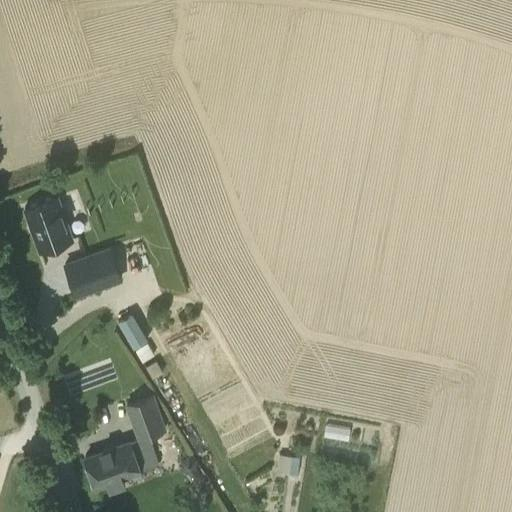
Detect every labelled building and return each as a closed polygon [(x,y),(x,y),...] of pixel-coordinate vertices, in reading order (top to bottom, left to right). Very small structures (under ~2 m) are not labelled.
[(40,251),(72,239),(57,195),(24,207),(40,251)] [(64,264),(75,294),(120,278),(110,248),(64,264)] [(133,311),(118,320),(134,346),(148,338),(133,311)] [(124,402),(131,421),(160,410),(153,393),(124,402)] [(166,428),(160,410),(131,421),(137,438),(166,428)] [(129,440),(84,456),(95,487),(107,482),(108,486),(124,480),(122,475),(139,469),(129,440)] [(194,480),(200,476),(196,469),(196,461),(189,457),(182,461),(182,469),(189,473),(194,480)]
